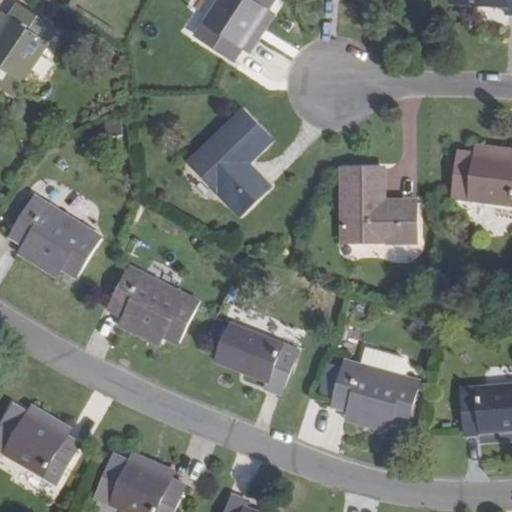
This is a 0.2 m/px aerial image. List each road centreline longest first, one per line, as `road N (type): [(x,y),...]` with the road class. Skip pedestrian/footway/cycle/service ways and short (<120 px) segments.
road 1 (residential): [(511,500),(363,491),(87,377),(0,321)]
road 2 (residential): [(328,89),(471,87),(511,96)]
